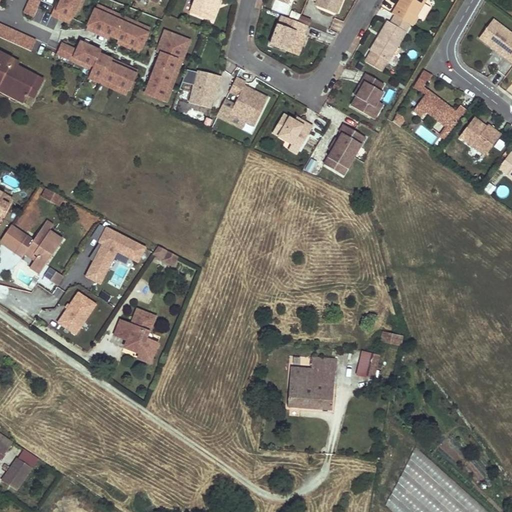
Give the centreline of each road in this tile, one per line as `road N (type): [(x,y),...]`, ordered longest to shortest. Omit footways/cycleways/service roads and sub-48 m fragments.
road 1 (residential): [(247,0),(237,36),(244,59),(298,87),(323,76),(369,0)]
road 2 (residential): [(473,0),(455,31),(451,64),(511,113)]
